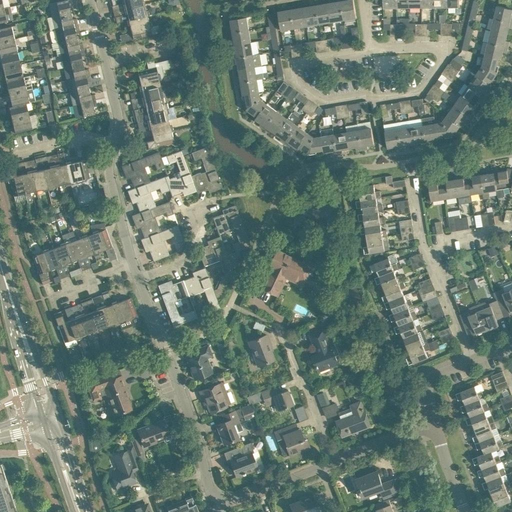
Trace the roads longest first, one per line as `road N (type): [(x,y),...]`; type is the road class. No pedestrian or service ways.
road 1 (residential): [(371,47),(297,65),(299,79),(324,100),(419,89),(439,60),(427,45)]
road 2 (unclassified): [(467,362),(427,254),(409,161)]
road 3 (residential): [(137,277),(203,475)]
road 4 (residential): [(321,466),(256,306)]
road 5 (residential): [(113,143),(109,177),(132,261)]
road 6 (unclassified): [(321,466),(434,422)]
